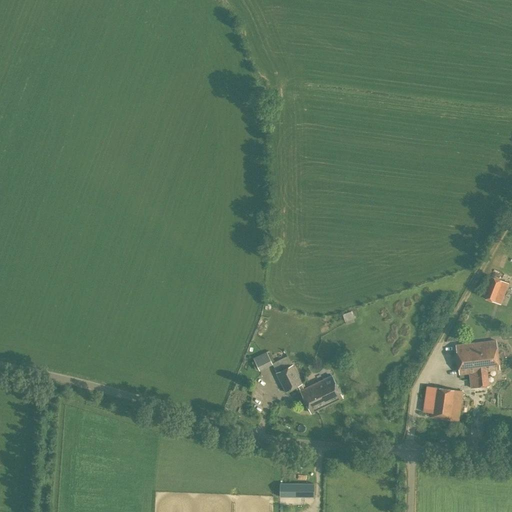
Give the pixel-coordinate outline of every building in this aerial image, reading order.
[(490,276),(482,297),(500,304),(508,284),(490,276)] [(342,315),(345,321),(351,319),(348,313),(342,315)] [(487,387),(486,372),(498,370),(496,342),(456,346),(458,374),(469,373),(470,388),(487,387)] [(259,371),(272,365),(273,364),(272,363),(271,362),(267,354),(266,352),(253,358),(259,371)] [(293,364),(291,365),(275,373),(285,392),(298,386),(300,391),(310,413),(342,397),(332,376),(304,389),(301,384),(303,384),(293,364)] [(423,412),(430,412),(429,418),(458,421),(463,391),(427,386),(423,412)] [(279,497),(314,498),(314,484),(280,484),(279,497)]
